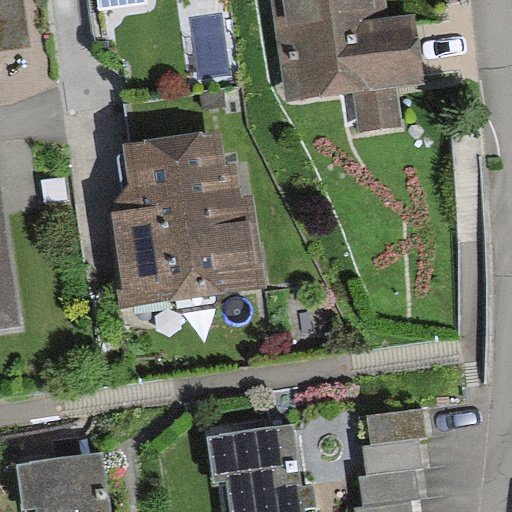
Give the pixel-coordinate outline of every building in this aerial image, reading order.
[(0,0),(0,16),(3,43),(33,40),(28,0),(0,0)] [(358,78),(362,123),(405,119),(402,77),(427,75),(420,6),(385,9),(384,0),(282,0),(291,84),(358,78)] [(124,296),(265,276),(253,190),(248,191),(243,156),(230,158),(225,122),(130,135),(137,189),(110,192),(124,296)] [(0,322),(13,321),(0,228),(0,322)] [(423,473),(420,442),(427,442),(424,412),(370,417),(373,447),(369,447),(372,478),(366,478),(369,511),(360,511),(411,511),(411,507),(419,507),(416,474),(423,473)] [(303,489),(294,430),(213,441),(221,495),(233,493),(236,511),(306,511),(306,510),(321,508),(318,487),(303,489)] [(108,511),(100,457),(20,469),(26,511),(108,511)]
